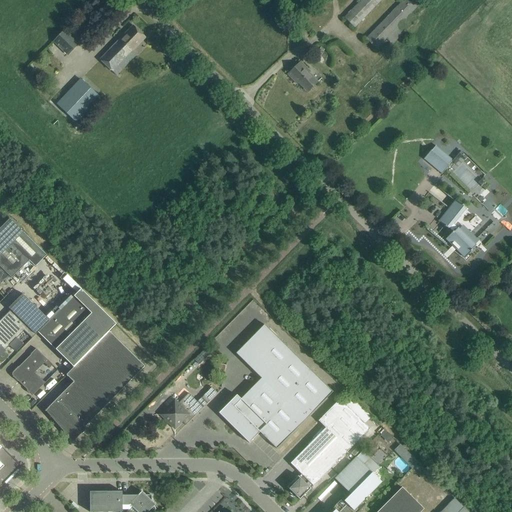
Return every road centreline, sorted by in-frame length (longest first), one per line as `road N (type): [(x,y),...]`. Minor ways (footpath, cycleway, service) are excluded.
road 1 (unclassified): [(511,369),(139,0)]
road 2 (unclassified): [(275,511),(221,468),(53,466)]
